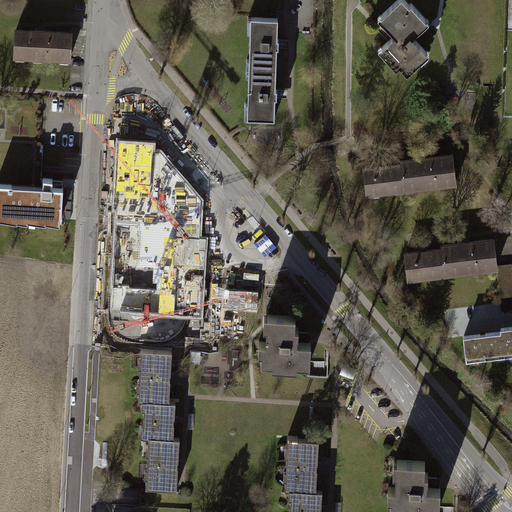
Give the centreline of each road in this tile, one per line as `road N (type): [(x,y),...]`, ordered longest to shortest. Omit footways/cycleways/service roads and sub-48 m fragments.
road 1 (residential): [(147,75),(511,508)]
road 2 (residential): [(98,97),(74,511)]
